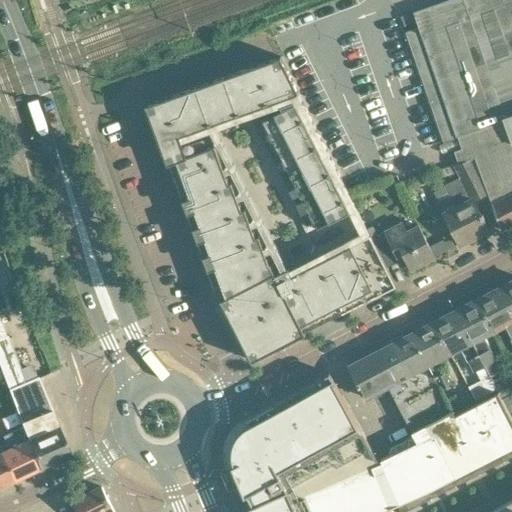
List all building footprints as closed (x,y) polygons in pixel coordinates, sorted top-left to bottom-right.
[(443,143),(458,137),(467,160),(475,157),(488,191),(495,211),(501,230),(511,225),(511,0),(447,0),(415,12),(420,27),(405,32),(443,143)] [(414,23),(410,13),(401,16),(404,26),(414,23)] [(215,289),(220,300),(251,361),(305,333),(305,332),(396,285),(386,267),(372,238),(370,235),(298,93),(299,93),(281,56),(145,105),(159,143),(162,142),(215,289)] [(444,212),(451,226),(460,244),(488,230),(482,218),(484,217),(482,212),(474,198),(488,191),(475,157),(467,160),(456,164),(462,176),(445,184),(457,206),(444,212)] [(403,222),(372,238),(386,267),(400,260),(398,255),(403,253),(405,257),(411,269),(434,257),(425,239),(418,225),(408,230),(403,222)] [(511,280),(500,287),(511,310),(511,280)] [(511,310),(500,287),(481,297),(489,313),(484,315),(492,331),(503,325),(511,341),(511,310)] [(481,297),(456,310),(491,376),(500,371),(495,360),(497,359),(484,335),(492,331),(484,315),(489,313),(481,297)] [(456,310),(435,321),(451,352),(461,347),(474,371),(476,371),(487,394),(496,389),(498,388),(491,376),(456,310)] [(0,319),(0,369),(21,424),(22,428),(39,468),(70,454),(34,379),(26,382),(0,319)] [(441,360),(442,360),(441,358),(451,352),(435,321),(413,333),(430,364),(429,364),(451,406),(454,411),(475,400),(472,394),(459,401),(450,384),(452,383),(441,360)] [(511,415),(503,399),(498,388),(496,389),(487,394),(475,400),(454,411),(451,406),(429,364),(430,364),(413,333),(348,366),(365,399),(400,380),(404,388),(392,394),(411,432),(413,436),(391,447),(390,450),(392,455),(381,459),(382,462),(380,463),(373,450),(372,450),(329,373),(247,418),(251,426),(249,427),(246,429),(244,430),(242,432),(239,437),(237,439),(236,442),(235,444),(234,450),(234,453),(234,455),(235,461),(235,464),(232,466),(252,511),(380,511),(397,505),(409,500),(421,495),(434,489),(446,483),(458,476),(471,470),(483,464),(495,458),(507,451),(511,448),(511,415)] [(511,394),(503,399),(511,415),(511,394)] [(2,446),(0,446),(0,453),(13,480),(39,468),(22,428),(3,437),(8,449),(4,450),(2,446)] [(507,451),(495,458),(499,464),(511,458),(507,451)] [(0,486),(13,480),(0,453),(0,486)] [(495,458),(483,464),(486,471),(499,464),(495,458)] [(483,464),(471,470),(474,477),(486,471),(483,464)] [(471,470),(458,476),(462,483),(474,477),(471,470)] [(458,476),(446,483),(450,490),(462,483),(458,476)] [(434,489),(438,496),(450,490),(446,483),(434,489)] [(114,511),(102,487),(73,501),(78,511),(114,511)] [(434,489),(421,495),(425,502),(438,496),(434,489)] [(409,500),(413,508),(425,502),(421,495),(409,500)] [(397,505),(400,511),(406,511),(413,508),(409,500),(397,505)]
